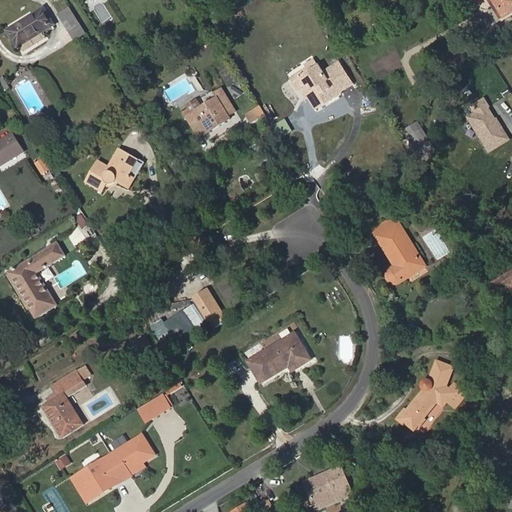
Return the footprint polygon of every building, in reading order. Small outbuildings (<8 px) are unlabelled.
[(493,0),(504,18),(511,13),(511,0),(473,0),(474,1),(475,0),(493,0)] [(75,42),(88,34),(72,7),(59,15),(75,42)] [(8,31),(18,48),(55,25),(45,9),(8,31)] [(379,34),(387,29),(383,21),(375,26),(379,34)] [(343,94),(356,85),(341,61),(324,72),(316,59),(306,65),(307,68),(311,73),(294,83),(300,93),(305,90),(309,99),(312,98),(319,110),(344,95),(343,94)] [(291,78),(294,83),(311,73),(307,68),(291,78)] [(8,92),(12,89),(6,80),(2,82),(8,92)] [(236,100),(244,94),(239,86),(231,91),(236,100)] [(233,119),(231,117),(238,113),(224,89),(216,94),(219,99),(211,104),(207,97),(198,102),(200,105),(184,114),(190,124),(197,120),(204,133),(206,135),(233,119)] [(471,118),(490,152),(511,140),(511,138),(489,96),(471,106),(477,115),(471,118)] [(263,104),(248,113),(254,123),(269,114),(263,104)] [(204,133),(197,120),(190,124),(198,137),(204,133)] [(422,120),(406,129),(421,153),(436,144),(422,120)] [(0,143),(0,153),(19,143),(14,135),(0,143)] [(0,153),(0,162),(2,165),(25,152),(19,143),(0,153)] [(132,176),(142,160),(121,148),(114,159),(117,161),(113,168),(110,166),(100,160),(86,183),(105,193),(108,187),(109,187),(112,187),(115,187),(117,186),(119,186),(120,185),(120,184),(131,190),(138,179),(132,176)] [(44,176),(51,172),(44,159),(37,163),(44,176)] [(147,163),(142,160),(132,176),(138,179),(147,163)] [(367,200),(385,189),(379,178),(360,189),(367,200)] [(427,267),(397,218),(375,232),(396,267),(393,269),(390,272),(389,275),(389,276),(390,280),(392,282),(394,283),(396,284),(399,284),(400,284),(427,267)] [(39,273),(66,256),(59,243),(9,274),(37,318),(59,305),(39,273)] [(458,253),(461,258),(469,253),(465,248),(458,253)] [(491,291),(503,282),(488,257),(476,265),(491,291)] [(199,293),(211,328),(228,322),(215,287),(199,293)] [(149,328),(158,341),(171,333),(174,337),(191,326),(183,313),(165,324),(163,320),(149,328)] [(293,372),(312,360),(297,334),(249,362),(262,383),(290,366),(293,372)] [(133,360),(150,349),(142,337),(126,347),(133,360)] [(450,402),(458,407),(471,390),(459,381),(453,388),(449,386),(456,366),(438,361),(431,380),(429,380),(427,380),(425,381),(423,383),(422,385),(421,386),(421,388),(422,390),(423,392),(406,412),(412,416),(406,424),(415,432),(419,427),(425,420),(438,403),(445,408),(450,402)] [(63,438),(84,425),(68,398),(86,386),(83,380),(91,375),(86,367),(79,372),(78,371),(78,372),(53,387),(57,394),(49,399),(51,403),(44,407),(63,438)] [(151,405),(158,416),(171,408),(164,397),(151,405)] [(404,426),(406,424),(412,416),(406,412),(405,411),(397,420),(404,426)] [(419,427),(422,429),(428,422),(425,420),(419,427)] [(88,503),(117,486),(110,474),(125,465),(129,472),(156,456),(144,436),(73,479),(88,503)] [(114,442),(117,448),(128,442),(125,436),(114,442)] [(117,486),(132,476),(129,472),(125,465),(110,474),(117,486)] [(343,467),(336,470),(347,496),(354,493),(343,467)] [(318,508),(347,496),(336,470),(307,483),(318,508)] [(309,511),(318,508),(307,483),(298,486),(309,511)] [(492,493),(502,496),(504,487),(495,485),(492,493)]
